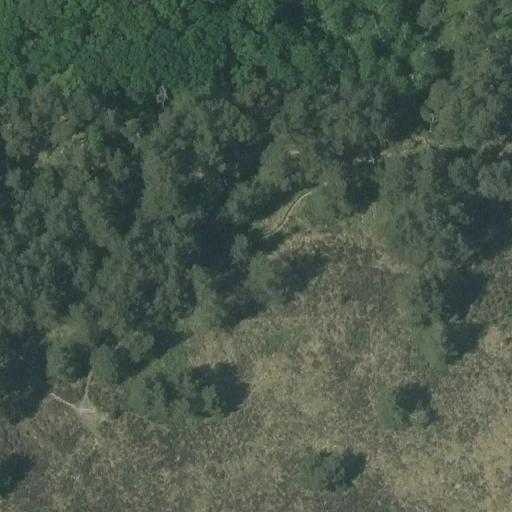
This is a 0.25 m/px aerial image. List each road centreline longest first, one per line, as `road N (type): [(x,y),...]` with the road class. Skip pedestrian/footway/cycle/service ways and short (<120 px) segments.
road 1 (track): [(362,157),(253,155),(118,170),(96,166),(66,134),(0,121)]
road 2 (track): [(511,169),(362,157)]
